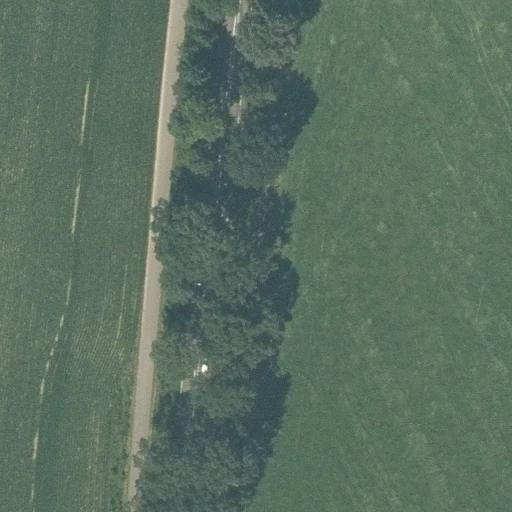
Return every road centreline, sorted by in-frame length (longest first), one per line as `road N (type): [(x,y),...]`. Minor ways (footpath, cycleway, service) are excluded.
road 1 (primary): [(180,511),(238,0)]
road 2 (unclassified): [(133,511),(180,0)]
